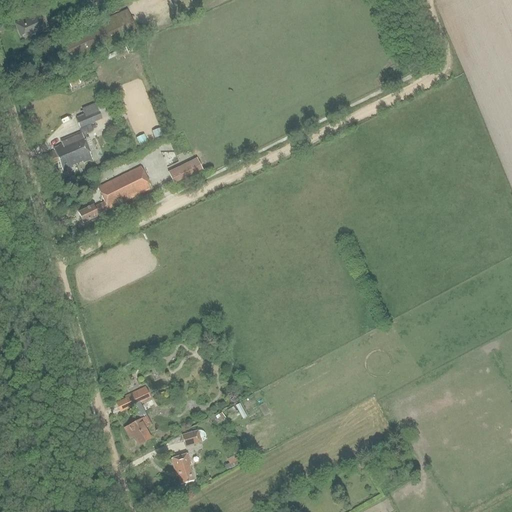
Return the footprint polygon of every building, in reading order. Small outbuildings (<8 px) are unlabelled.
[(128,11),(54,43),(64,68),(139,35),(128,11)] [(35,17),(16,25),(21,38),(33,33),(35,38),(48,33),(43,21),(37,23),(35,17)] [(77,77),(69,81),(71,86),(79,82),(77,77)] [(97,104),(96,104),(101,117),(107,114),(102,102),(97,104)] [(86,116),(77,119),(81,128),(102,119),(101,117),(96,104),(83,110),(86,116)] [(56,152),(46,156),(50,167),(60,162),(64,171),(93,158),(83,135),(93,131),(91,125),(80,130),(81,133),(61,141),(63,145),(60,146),(60,147),(55,149),(56,152)] [(198,159),(169,174),(175,187),(205,173),(198,159)] [(94,206),(79,213),(85,224),(99,217),(98,216),(153,189),(142,167),(98,188),(105,202),(95,208),(94,206)] [(146,387),(114,402),(120,414),(151,399),(146,387)] [(147,417),(123,429),(129,441),(134,438),(138,446),(152,440),(147,429),(152,427),(147,417)] [(203,432),(201,431),(182,436),(185,448),(203,443),(204,442),(206,440),(206,437),(205,434),(203,432)] [(227,461),(228,464),(224,467),(227,472),(248,461),(244,452),(237,456),(238,458),(234,459),(234,458),(227,461)] [(188,456),(171,460),(175,473),(177,472),(181,486),(193,482),(190,467),(191,467),(188,456)]
